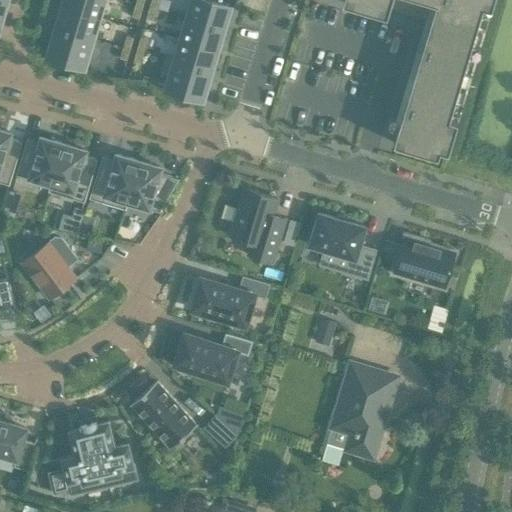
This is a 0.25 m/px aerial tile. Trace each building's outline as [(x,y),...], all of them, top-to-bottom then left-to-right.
[(64,0),(62,6),(99,17),(104,0),(64,0)] [(151,0),(149,7),(157,9),(159,0),(151,0)] [(206,0),(192,0),(187,18),(224,29),(230,7),(206,0)] [(394,143),(438,156),(440,149),(449,152),(449,149),(448,149),(448,150),(441,148),(449,120),(456,122),(456,123),(457,123),(458,121),(457,120),(456,121),(449,119),(457,91),(465,93),(464,94),(466,94),(466,92),(465,91),(465,92),(458,90),(466,62),(473,64),(473,65),(474,65),(475,63),(474,63),(466,61),(475,34),(482,36),(483,37),(484,34),(482,34),(482,35),(475,33),(483,5),(490,7),(490,8),(491,8),(492,6),(491,5),(491,6),(483,4),(484,0),(343,0),(343,3),(387,16),(390,7),(407,13),(410,0),(426,0),(436,3),(400,123),(394,143)] [(139,19),(143,8),(135,5),(131,17),(139,19)] [(56,27),(93,38),(99,17),(62,6),(56,27)] [(154,21),(157,9),(149,7),(146,18),(154,21)] [(217,50),(224,29),(187,18),(181,39),(217,50)] [(86,60),(93,38),(56,27),(50,49),(86,60)] [(126,35),(122,47),(130,49),(134,38),(126,35)] [(140,36),(137,48),(145,50),(148,39),(140,36)] [(174,60),(211,70),(217,50),(181,39),(174,60)] [(119,59),(127,61),(130,49),(122,47),(119,59)] [(137,48),(134,60),(141,62),(145,50),(137,48)] [(205,92),(211,70),(174,60),(168,81),(205,92)] [(0,129),(0,181),(9,185),(22,143),(9,139),(11,133),(0,129)] [(40,143),(27,139),(17,174),(50,184),(48,191),(49,192),(64,143),(41,137),(40,143)] [(86,150),(64,143),(49,192),(84,202),(97,160),(84,156),(86,150)] [(125,209),(139,161),(117,154),(115,160),(102,156),(90,198),(125,209)] [(139,161),(125,209),(126,209),(128,202),(159,212),(178,179),(160,173),(161,167),(139,161)] [(245,188),(230,236),(251,242),(247,254),(273,262),(286,219),(273,215),(278,198),(245,188)] [(319,213),(309,245),(350,257),(345,272),(367,279),(376,250),(360,245),(365,226),(319,213)] [(393,273),(415,279),(445,288),(456,252),(404,236),(393,273)] [(55,237),(23,262),(50,298),(76,278),(67,266),(76,258),(61,238),(55,237)] [(202,278),(193,309),(245,324),(254,295),(265,298),(270,284),(243,275),(239,289),(202,278)] [(15,308),(8,277),(0,277),(0,308),(13,307),(13,308),(15,308)] [(176,364),(227,381),(237,352),(248,356),(253,341),(226,333),(222,345),(185,333),(176,364)] [(352,363),(334,424),(328,443),(373,456),(383,422),(380,421),(394,375),(352,363)] [(171,447),(196,424),(157,380),(131,403),(171,447)] [(215,415),(203,430),(223,448),(236,434),(215,415)] [(26,470),(34,443),(23,439),(26,428),(11,423),(0,419),(0,453),(16,458),(14,466),(26,470)] [(70,431),(71,431),(76,455),(64,458),(62,458),(62,460),(63,460),(65,470),(52,473),(51,474),(51,473),(49,474),(50,476),(54,492),(54,494),(56,493),(70,489),(71,493),(71,495),(73,494),(135,478),(135,479),(137,478),(136,476),(128,444),(128,442),(126,442),(126,443),(114,446),(108,422),(109,422),(108,420),(106,420),(106,421),(97,423),(96,420),(81,424),(82,426),(72,429),(72,428),(70,429),(70,431)]
